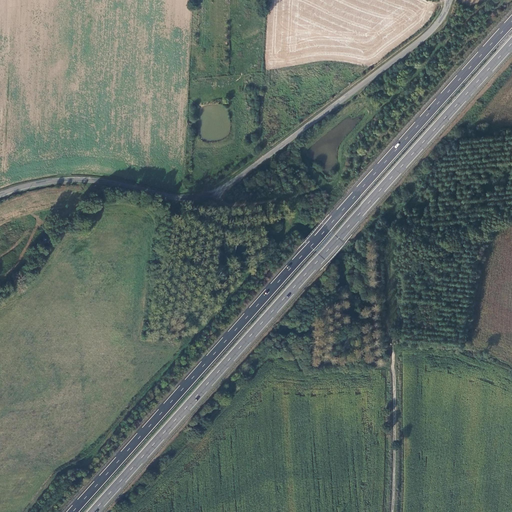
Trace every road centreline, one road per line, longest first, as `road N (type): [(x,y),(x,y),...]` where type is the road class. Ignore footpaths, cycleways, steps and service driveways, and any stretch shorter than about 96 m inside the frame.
road 1 (trunk): [(511,20),(72,511)]
road 2 (trunk): [(92,511),(511,42)]
road 3 (unclassified): [(0,191),(51,178),(186,195),(216,191),(440,22),(449,0)]
road 4 (track): [(392,511),(392,220),(479,120)]
road 5 (track): [(216,191),(241,203),(289,205),(291,223),(340,263),(348,292),(377,313),(391,344)]
road 6 (track): [(283,201),(336,179),(346,144),(370,113),(367,104),(356,101),(303,145),(308,169)]
road 7 (track): [(291,223),(196,336)]
